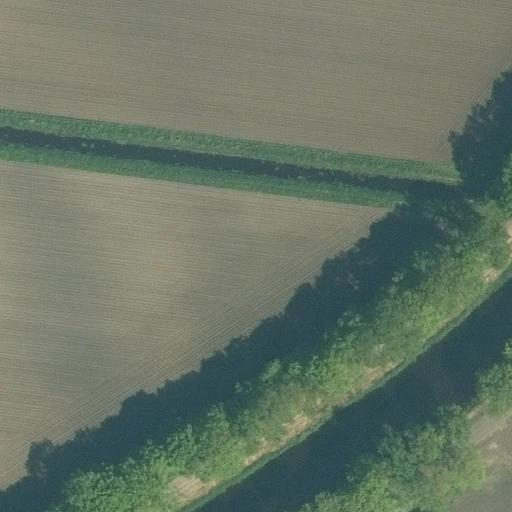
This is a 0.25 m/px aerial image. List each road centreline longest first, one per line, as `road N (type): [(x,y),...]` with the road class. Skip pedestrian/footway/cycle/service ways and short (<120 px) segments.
road 1 (track): [(153,511),(445,317),(511,245)]
road 2 (unclassified): [(360,511),(448,456),(511,400)]
